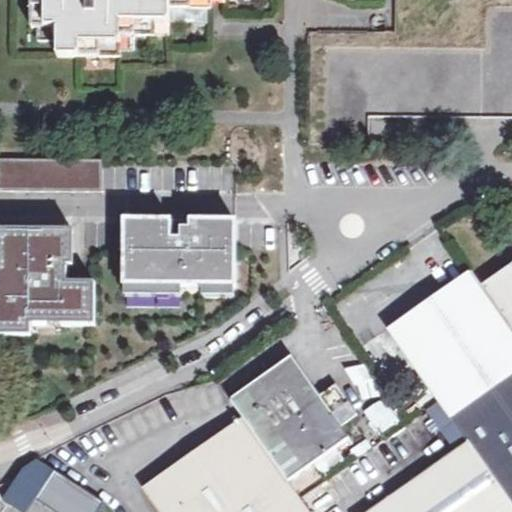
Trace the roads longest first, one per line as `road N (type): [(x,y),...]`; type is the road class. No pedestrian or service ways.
road 1 (unclassified): [(302,300),(236,348),(77,429),(0,456)]
road 2 (unclassified): [(302,300),(339,266),(356,223),(429,203),(468,181),(511,181)]
